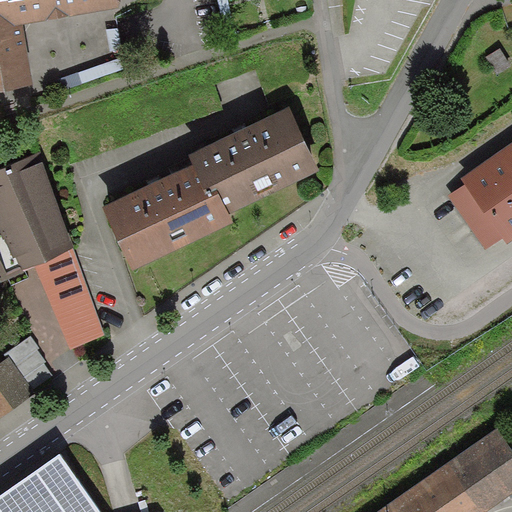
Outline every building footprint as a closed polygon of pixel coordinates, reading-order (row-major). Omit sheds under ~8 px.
[(0,0),(0,78),(29,73),(19,13),(72,4),(92,0),(0,0)] [(500,48),(487,54),(496,72),(509,65),(500,48)] [(289,57),(259,64),(273,104),(302,93),(289,57)] [(212,78),(61,131),(72,160),(223,107),(212,78)] [(200,160),(224,210),(314,165),(286,108),(196,152),(200,160)] [(511,234),(511,145),(466,178),(469,183),(452,195),(487,245),(504,232),(508,237),(511,234)] [(0,221),(3,220),(23,266),(36,261),(74,244),(40,153),(0,167),(0,221)] [(200,160),(110,203),(137,261),(228,218),(224,210),(200,160)] [(0,275),(23,266),(3,220),(0,221),(0,275)] [(106,335),(74,244),(36,261),(74,348),(106,335)] [(0,411),(55,374),(46,364),(48,360),(41,350),(42,346),(32,333),(4,352),(8,358),(0,363),(0,411)] [(473,511),(511,485),(511,447),(500,430),(383,511),(473,511)] [(102,511),(61,454),(0,497),(0,511),(102,511)]
